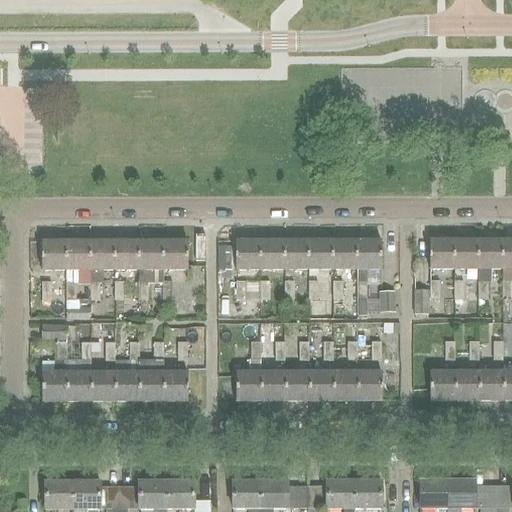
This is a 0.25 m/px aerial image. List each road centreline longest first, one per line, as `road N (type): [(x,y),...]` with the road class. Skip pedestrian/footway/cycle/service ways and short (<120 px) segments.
road 1 (residential): [(11,208),(11,408),(17,426),(37,435),(511,433)]
road 2 (residential): [(511,206),(11,208)]
road 3 (tertiary): [(0,45),(344,43),(396,25),(467,18)]
